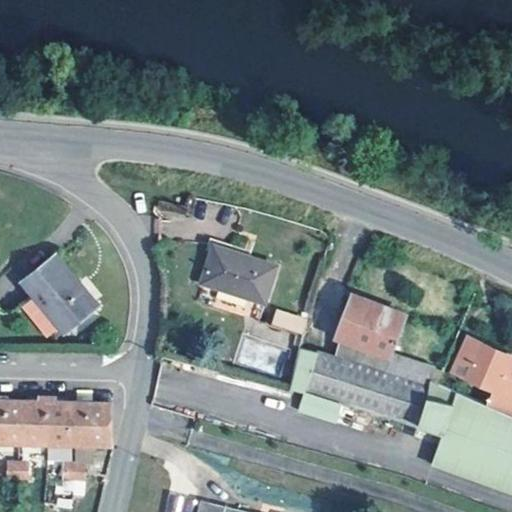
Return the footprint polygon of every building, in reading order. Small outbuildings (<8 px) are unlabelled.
[(278,260),(214,242),(204,277),(268,295),(278,260)] [(27,282),(67,332),(100,306),(61,256),(27,282)] [(382,370),(389,349),(403,309),(352,290),(330,351),(382,370)] [(274,309),(270,326),(304,333),(308,316),(274,309)] [(511,356),(511,347),(472,333),(469,341),(511,356)] [(295,380),(415,422),(433,365),(389,349),(382,370),(330,351),(302,341),(295,380)] [(491,397),(511,404),(511,356),(469,341),(464,356),(473,359),(467,374),(496,384),(491,397)] [(511,404),(491,397),(444,380),(441,367),(433,365),(415,422),(438,429),(429,455),(511,483),(511,404)] [(348,404),(310,392),(302,414),(341,426),(348,404)] [(0,444),(49,445),(50,402),(0,401),(0,444)] [(50,402),(49,445),(112,447),(113,404),(50,402)] [(72,460),(71,447),(47,449),(48,461),(72,460)] [(24,463),(14,463),(13,472),(9,471),(9,479),(28,479),(28,472),(24,471),(24,463)] [(80,465),(69,465),(69,472),(65,472),(64,480),(86,481),(86,473),(80,473),(80,465)] [(192,511),(196,498),(167,492),(162,511),(192,511)]
